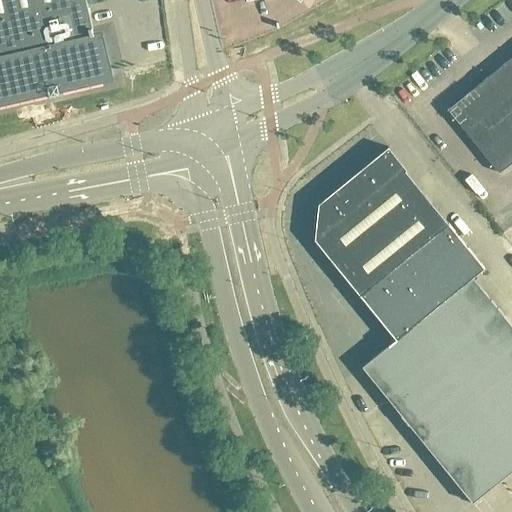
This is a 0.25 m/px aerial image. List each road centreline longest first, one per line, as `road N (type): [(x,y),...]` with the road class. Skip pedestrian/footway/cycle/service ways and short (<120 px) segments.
road 1 (secondary): [(202,204),(256,398),(319,511)]
road 2 (secondary): [(356,511),(311,438),(266,325),(237,208)]
road 3 (secondary): [(0,199),(165,171)]
road 4 (secondary): [(162,139),(0,175)]
road 5 (unclassified): [(235,143),(327,93),(357,65)]
road 6 (unclassified): [(357,65),(227,113)]
road 7 (unclassified): [(183,0),(199,124)]
